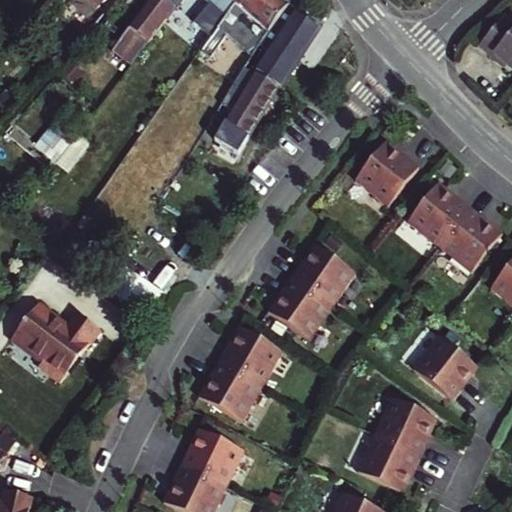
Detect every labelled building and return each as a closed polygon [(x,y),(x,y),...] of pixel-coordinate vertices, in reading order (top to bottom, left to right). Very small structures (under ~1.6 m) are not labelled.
[(91,0),(101,10),(110,0),(91,0)] [(159,0),(153,0),(114,52),(132,66),(174,11),(159,0)] [(182,0),(159,0),(174,11),(182,0)] [(286,4),(280,0),(240,0),(236,5),(227,18),(215,34),(201,54),(213,63),(227,41),(252,57),(268,32),(290,7),(286,4)] [(236,5),(240,0),(206,0),(227,18),(236,5)] [(320,28),(290,7),(275,46),(255,77),(279,91),(320,28)] [(499,58),(511,69),(511,70),(511,27),(507,23),(482,53),(494,64),(499,58)] [(190,46),(201,54),(215,34),(204,26),(190,46)] [(499,58),(494,64),(506,74),(511,69),(499,58)] [(248,140),(279,91),(255,77),(244,71),(235,86),(246,93),(226,126),(248,140)] [(65,176),(90,143),(55,117),(30,151),(65,176)] [(390,205),(419,169),(404,156),(403,158),(399,154),(396,158),(383,148),(358,179),(390,205)] [(442,247),(471,210),(456,198),(455,199),(451,195),(448,199),(435,189),(410,221),(442,247)] [(487,222),(471,210),(442,247),(474,272),(499,241),(487,230),(490,227),(486,223),(487,222)] [(302,263),(291,279),(330,306),(353,273),(320,250),(311,263),(307,260),(304,264),(302,263)] [(511,302),(511,263),(493,287),(511,302)] [(330,306),(291,279),(280,295),(281,296),(278,301),(282,304),(273,317),(306,340),(330,306)] [(149,323),(163,301),(164,299),(146,286),(130,309),(149,323)] [(60,320),(41,305),(14,340),(45,363),(42,367),(63,384),(103,332),(80,314),(69,329),(59,321),(60,320)] [(229,347),(219,363),(260,387),(280,352),(246,331),(238,345),(233,342),(230,347),(229,347)] [(419,371),(456,399),(468,384),(467,383),(470,378),(466,375),(476,362),(444,338),(419,371)] [(260,387),(219,363),(209,380),(211,381),(208,386),(212,389),(204,402),(239,423),(260,387)] [(378,438),(421,458),(429,440),(428,440),(430,435),(425,433),(432,418),(396,401),(378,438)] [(190,450),(182,467),(224,488),(242,451),(205,433),(198,448),(194,445),(191,451),(190,450)] [(412,476),(421,458),(378,438),(361,475),(397,492),(404,478),(409,480),(411,475),(412,476)] [(212,511),(224,488),(182,467),(173,485),(174,486),(172,491),(177,493),(169,507),(178,511),(212,511)] [(0,511),(29,511),(32,501),(5,494),(2,504),(0,503),(0,511)] [(337,511),(382,511),(346,495),(337,511)]
